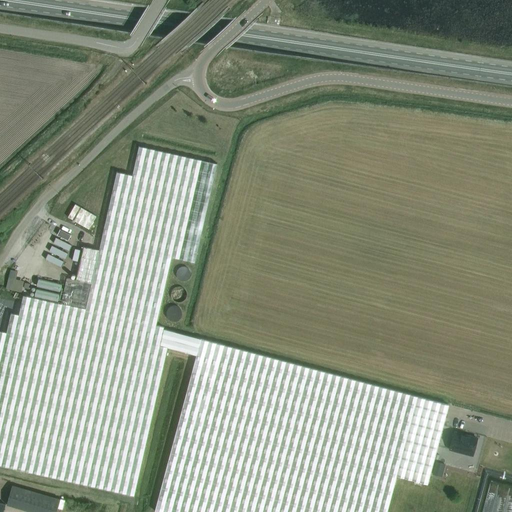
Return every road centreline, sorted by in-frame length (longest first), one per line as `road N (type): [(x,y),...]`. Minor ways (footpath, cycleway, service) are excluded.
road 1 (secondary): [(12,0),(511,73)]
road 2 (tertiary): [(511,101),(331,77),(226,105),(209,99),(197,78)]
road 3 (unclassified): [(0,262),(36,206),(124,121),(171,82),(197,78)]
road 4 (unclassified): [(0,28),(129,48),(161,0)]
